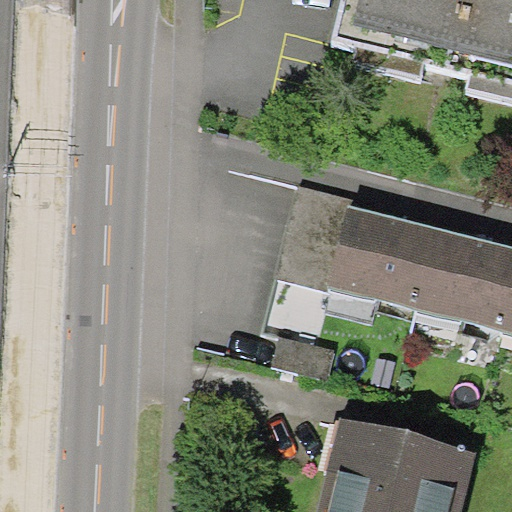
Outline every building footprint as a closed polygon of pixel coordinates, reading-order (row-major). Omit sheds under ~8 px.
[(511,0),(342,0),(330,54),(511,97),(511,0)] [(345,222),(349,207),(295,193),(287,224),(340,238),(345,222)] [(327,291),(413,313),(431,244),(345,222),(340,238),(332,269),(327,291)] [(332,269),(340,238),(287,224),(279,256),(332,269)] [(413,313),(499,336),(511,283),(511,265),(431,244),(413,313)] [(327,291),(332,269),(279,256),(271,287),(324,301),(327,291)] [(511,283),(499,336),(511,339),(511,283)] [(322,511),(451,511),(463,464),(343,434),(322,511)]
